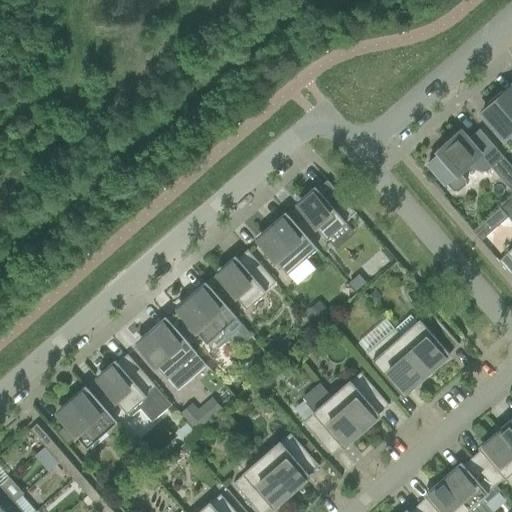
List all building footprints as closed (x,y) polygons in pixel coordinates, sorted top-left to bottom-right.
[(480,115),(502,139),(505,136),(506,138),(511,132),(511,87),(510,89),(509,88),(502,93),(501,91),(487,103),(489,105),(482,111),(484,112),(480,115)] [(453,192),(458,192),(465,186),(466,180),(459,173),(470,164),(476,171),(486,172),(490,168),(503,157),(479,130),(469,139),(461,130),(436,151),(438,154),(427,164),(445,184),(446,183),(453,192)] [(511,167),(503,157),(490,168),(511,193),(511,192),(511,167)] [(327,181),(317,190),(298,206),(326,239),(355,213),(327,181)] [(511,199),(502,208),(511,218),(511,216),(511,199)] [(488,218),(472,232),(480,241),(496,227),(507,217),(499,208),(488,218)] [(258,241),(286,274),(315,248),(287,215),(258,241)] [(511,227),(487,249),(498,262),(511,277),(511,227)] [(247,250),(237,259),(218,276),(246,308),(275,283),(247,250)] [(358,274),(348,283),(355,292),(366,283),(358,274)] [(197,294),(178,311),(185,319),(178,325),(189,338),(196,332),(206,343),(225,326),(235,318),(220,300),(207,285),(197,294)] [(376,290),(367,298),(374,306),(379,302),(380,295),(376,290)] [(319,301),(304,314),(316,327),(331,314),(319,301)] [(410,315),(395,329),(430,369),(459,345),(430,312),(417,323),(410,315)] [(339,313),(331,321),(338,329),(343,325),(343,317),(339,313)] [(157,329),(138,345),(151,360),(166,378),(177,391),(207,365),(195,352),(180,335),(167,320),(157,329)] [(430,369),(395,329),(366,354),(401,394),(430,369)] [(269,341),(262,347),(277,363),(291,351),(285,343),(279,348),(275,348),(269,341)] [(127,355),(98,380),(131,419),(141,410),(153,423),(172,406),(127,355)] [(360,373),(332,398),(360,430),(389,406),(360,373)] [(94,383),(87,390),(110,416),(117,410),(94,383)] [(315,412),(303,423),(318,440),(331,455),(341,447),(360,430),(332,398),(320,384),(303,398),(315,412)] [(58,415),(86,447),(115,422),(110,416),(87,390),(58,415)] [(191,404),(180,414),(196,433),(222,410),(211,398),(205,404),(199,409),(197,410),(191,404)] [(220,415),(210,423),(219,432),(228,424),(220,415)] [(511,417),(496,432),(511,449),(511,417)] [(30,430),(45,447),(52,441),(36,424),(30,430)] [(63,429),(57,434),(66,444),(72,439),(63,429)] [(472,458),(496,486),(504,478),(505,479),(511,472),(511,449),(496,432),(478,448),(480,450),(472,458)] [(290,434),(262,459),(290,491),(319,466),(290,434)] [(45,447),(59,463),(66,458),(52,441),(45,447)] [(186,444),(180,449),(186,455),(191,450),(186,444)] [(45,447),(35,455),(49,472),(59,463),(45,447)] [(59,463),(73,480),(80,474),(66,458),(59,463)] [(442,479),(444,481),(468,509),(469,510),(470,511),(488,511),(483,506),(500,491),(496,486),(472,458),(463,466),(460,463),(442,479)] [(266,511),(290,491),(262,459),(233,484),(257,511),(266,511)] [(0,486),(9,479),(0,468),(0,486)] [(73,480),(87,496),(94,490),(80,474),(73,480)] [(10,478),(0,486),(0,511),(2,511),(12,504),(22,496),(24,494),(10,478)] [(152,478),(144,485),(148,489),(153,490),(158,486),(152,478)] [(468,509),(444,481),(442,479),(423,495),(426,498),(417,505),(423,511),(467,511),(469,510),(468,509)] [(87,496),(101,511),(108,506),(94,490),(87,496)] [(235,511),(220,495),(200,511),(235,511)] [(35,511),(22,496),(12,504),(2,511),(35,511)]
